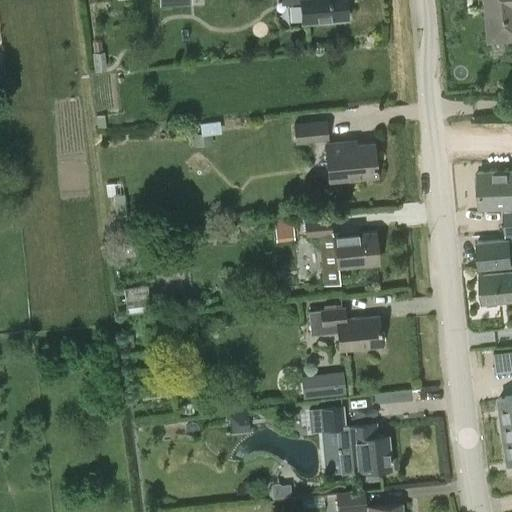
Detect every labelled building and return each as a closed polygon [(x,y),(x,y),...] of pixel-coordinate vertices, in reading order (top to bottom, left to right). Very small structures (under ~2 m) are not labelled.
[(282,0),(283,3),(300,2),(302,24),(347,19),(346,6),(348,4),(347,0),(282,0)] [(511,0),(485,0),(489,41),(511,38),(511,0)] [(104,69),(102,52),(91,53),(93,70),(104,69)] [(327,120),(293,123),(295,144),(328,141),(327,120)] [(212,145),(212,133),(194,135),(194,147),(212,145)] [(329,180),(376,176),(373,143),(349,145),(348,141),(326,144),(329,180)] [(478,209),(511,208),(511,170),(478,172),(478,209)] [(108,181),(107,211),(125,212),(126,182),(108,181)] [(505,235),(511,234),(511,210),(503,211),(505,235)] [(306,239),(332,237),(330,215),(304,217),(306,239)] [(354,235),(354,232),(334,234),(338,267),(377,263),(374,232),(354,235)] [(508,239),(477,243),(479,269),(511,266),(511,247),(510,248),(508,239)] [(511,272),(480,276),(482,304),(487,304),(487,306),(498,305),(497,303),(511,301),(511,272)] [(344,306),(319,309),(321,327),(337,325),(340,351),(381,346),(378,315),(346,319),(344,306)] [(303,371),(304,394),(348,393),(347,369),(303,371)] [(511,399),(498,402),(509,464),(511,463),(511,399)] [(321,429),(339,427),(343,471),(390,467),(388,435),(377,436),(376,423),(346,426),(344,405),(309,408),(311,428),(321,427),(321,429)] [(243,433),(241,412),(229,413),(232,434),(243,433)] [(272,484),(274,497),(291,495),(290,484),(281,485),(279,483),(272,484)] [(337,511),(365,510),(363,489),(334,492),(336,511),(337,511)]
